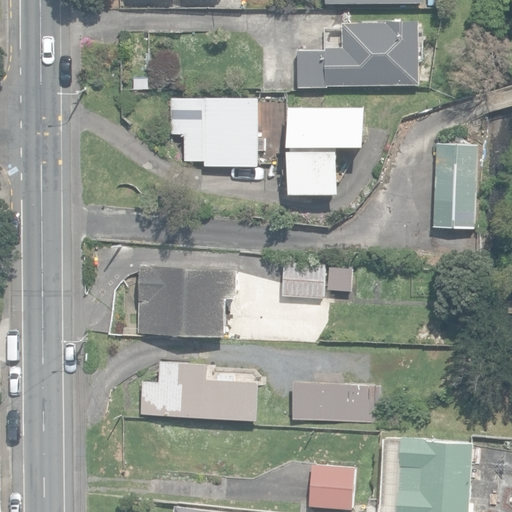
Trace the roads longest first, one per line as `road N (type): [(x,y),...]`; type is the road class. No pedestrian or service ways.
road 1 (tertiary): [(41,129),(44,511)]
road 2 (tertiary): [(41,0),(41,129)]
